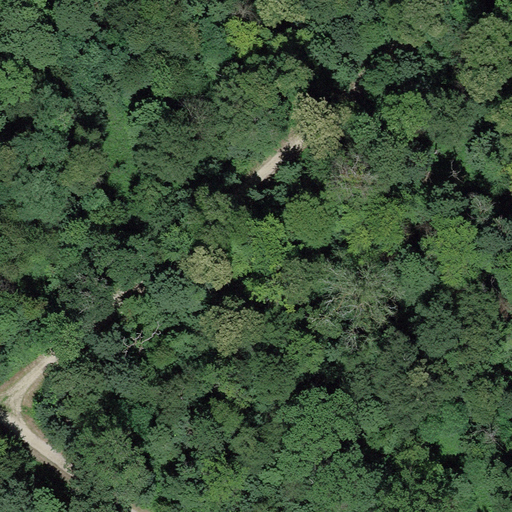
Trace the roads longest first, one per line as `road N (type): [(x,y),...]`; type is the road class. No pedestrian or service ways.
road 1 (track): [(0,395),(411,38),(427,0)]
road 2 (track): [(0,410),(129,511)]
